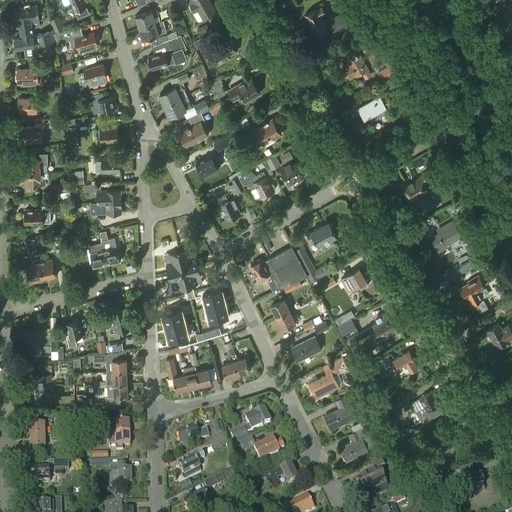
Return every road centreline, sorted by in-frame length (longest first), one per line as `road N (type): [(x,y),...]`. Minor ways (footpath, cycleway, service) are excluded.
road 1 (secondary): [(511,463),(351,181)]
road 2 (secondary): [(351,181),(248,0)]
road 3 (residential): [(5,511),(2,311)]
road 4 (residential): [(219,253),(351,181)]
road 5 (residential): [(2,311),(147,278)]
road 6 (residential): [(342,511),(279,378)]
road 7 (residential): [(279,378),(219,253)]
road 8 (residential): [(153,409),(147,278)]
road 9 (residential): [(153,409),(279,378)]
road 10 (residential): [(141,116),(108,0)]
